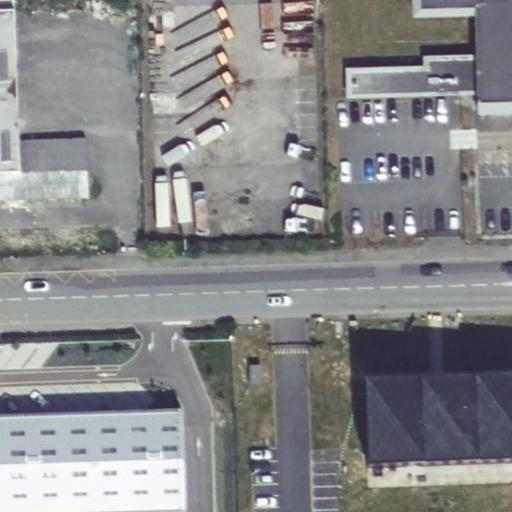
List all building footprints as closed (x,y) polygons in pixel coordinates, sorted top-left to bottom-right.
[(0,0),(0,13),(14,13),(13,0),(0,0)] [(511,107),(511,0),(418,0),(419,15),(475,13),(477,59),(478,96),(478,109),(511,107)] [(88,174),(21,176),(19,142),(15,13),(14,13),(0,13),(0,201),(88,199),(88,174)] [(478,96),(477,59),(426,60),(426,65),(344,68),(345,100),(478,96)] [(88,174),(86,140),(19,142),(21,176),(88,174)] [(366,396),(368,469),(511,463),(511,377),(369,383),(369,396),(366,396)] [(186,511),(183,411),(0,416),(0,511),(186,511)]
